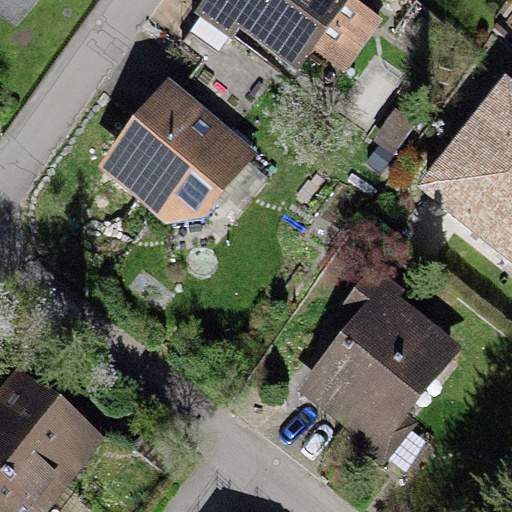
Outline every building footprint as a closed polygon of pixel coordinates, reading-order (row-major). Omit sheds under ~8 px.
[(0,0),(0,3),(13,13),(21,0),(0,0)] [(346,0),(213,0),(199,20),(232,43),(241,30),(297,69),(346,0)] [(511,97),(506,92),(426,194),(511,261),(511,97)] [(241,159),(170,104),(114,175),(156,208),(151,215),(169,228),(204,223),(217,207),(208,200),(241,159)] [(390,309),(398,298),(374,279),(355,304),(371,317),(312,394),(360,431),(355,437),(382,457),(406,426),(399,421),(450,355),(390,309)] [(0,511),(34,511),(90,442),(21,388),(0,414),(0,511)]
